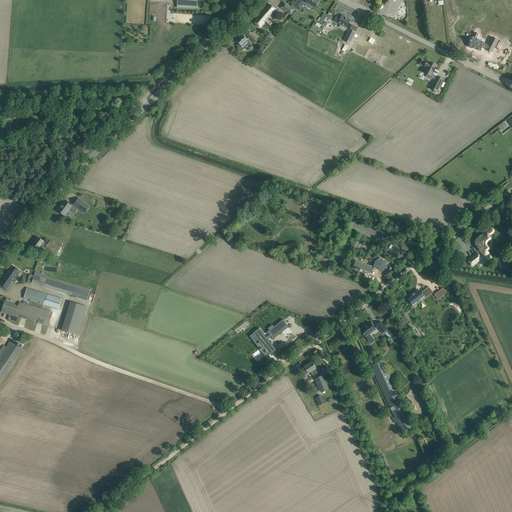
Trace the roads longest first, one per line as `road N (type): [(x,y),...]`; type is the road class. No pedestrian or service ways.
road 1 (tertiary): [(257,0),(41,203),(0,259)]
road 2 (unclassified): [(295,360),(511,191)]
road 3 (track): [(98,511),(295,360)]
road 4 (unclassified): [(511,87),(341,0)]
road 5 (track): [(317,343),(393,511)]
road 6 (track): [(227,411),(67,348)]
